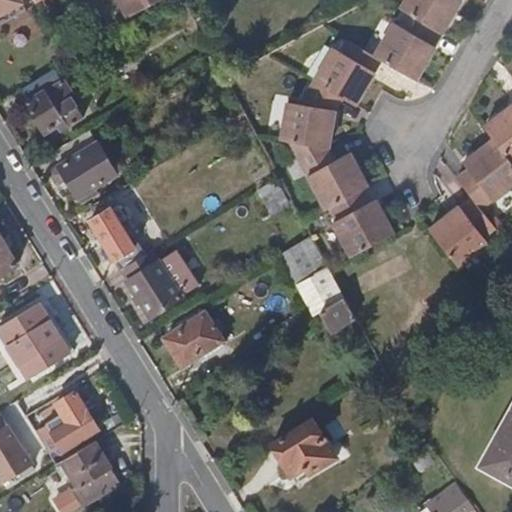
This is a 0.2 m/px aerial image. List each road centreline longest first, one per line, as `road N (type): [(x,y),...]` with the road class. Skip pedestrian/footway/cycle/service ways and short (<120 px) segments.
road 1 (residential): [(171,431),(0,152)]
road 2 (residential): [(413,156),(510,0)]
